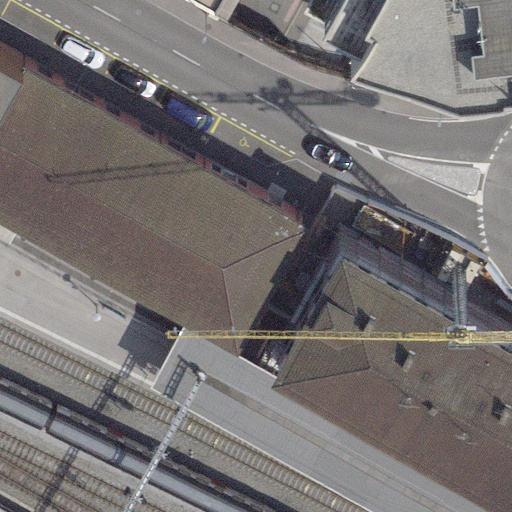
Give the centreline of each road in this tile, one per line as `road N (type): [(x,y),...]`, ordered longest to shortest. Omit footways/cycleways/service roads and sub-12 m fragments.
road 1 (tertiary): [(0,487),(271,0)]
road 2 (residential): [(70,0),(398,162),(511,193)]
